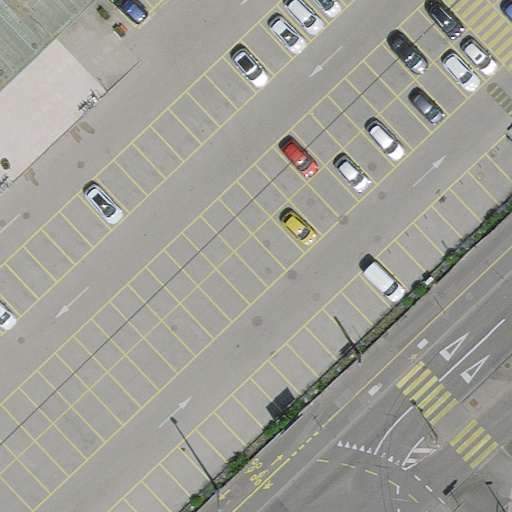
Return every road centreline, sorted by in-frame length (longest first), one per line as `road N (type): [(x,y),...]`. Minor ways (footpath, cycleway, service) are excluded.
road 1 (unclassified): [(511,315),(372,452),(353,511)]
road 2 (unclassified): [(378,511),(418,491),(511,412)]
